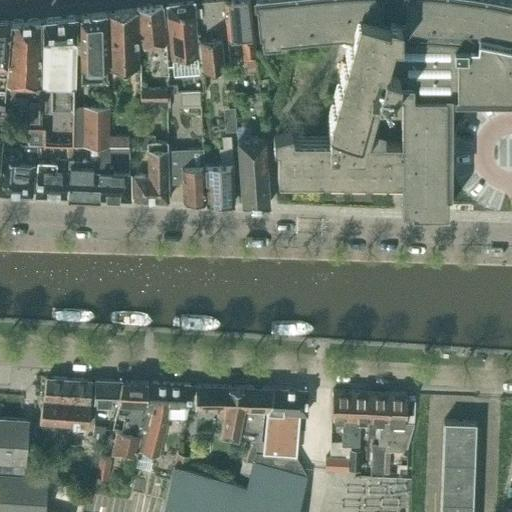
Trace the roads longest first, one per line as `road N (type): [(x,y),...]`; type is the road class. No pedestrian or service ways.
road 1 (residential): [(511,380),(0,354)]
road 2 (tertiary): [(511,233),(0,211)]
